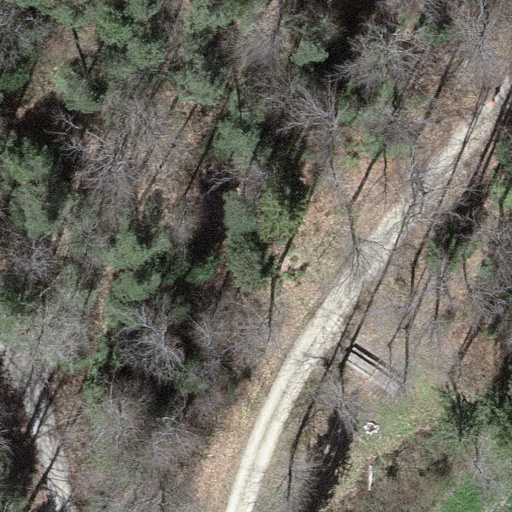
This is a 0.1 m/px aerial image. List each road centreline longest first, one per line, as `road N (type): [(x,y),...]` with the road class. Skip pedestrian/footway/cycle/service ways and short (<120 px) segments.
road 1 (track): [(511,101),(330,311),(259,443),(238,511)]
road 2 (track): [(54,511),(40,387),(0,320)]
